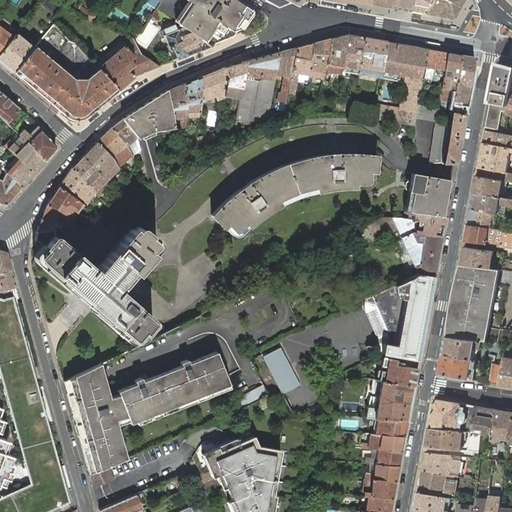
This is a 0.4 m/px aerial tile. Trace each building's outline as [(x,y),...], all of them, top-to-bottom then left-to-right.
[(43,0),(41,4),(53,14),(63,1),(60,0),(43,0)] [(251,10),(235,0),(161,0),(161,1),(156,8),(175,22),(210,45),(233,35),(251,10)] [(400,0),(388,0),(387,6),(399,8),(400,0)] [(400,0),(399,8),(410,11),(411,0),(400,0)] [(411,0),(410,11),(422,13),(429,0),(411,0)] [(453,19),(460,7),(446,0),(429,0),(422,13),(453,19)] [(80,6),(76,10),(87,18),(90,13),(80,6)] [(92,10),(87,18),(94,23),(99,15),(92,10)] [(210,45),(175,22),(173,24),(163,29),(165,34),(164,34),(168,44),(167,45),(169,49),(173,48),(177,58),(210,45)] [(33,48),(14,72),(66,115),(66,116),(67,116),(68,117),(69,117),(70,117),(70,118),(71,118),(72,118),(73,119),(74,119),(75,119),(76,119),(77,119),(79,119),(80,118),(81,118),(82,118),(83,117),(84,117),(85,116),(86,116),(87,115),(117,90),(97,68),(75,43),(68,40),(53,24),(50,28),(47,31),(40,40),(33,48)] [(0,52),(11,39),(3,33),(5,32),(0,28),(0,52)] [(0,52),(0,59),(14,72),(33,48),(15,34),(11,39),(0,52)] [(346,34),(329,38),(324,70),(340,73),(340,70),(341,65),(346,34)] [(353,73),(357,74),(364,37),(346,34),(341,65),(354,67),(353,73)] [(364,37),(357,74),(361,74),(362,69),(377,71),(376,77),(380,77),(381,69),(386,41),(364,37)] [(310,76),(323,78),(323,77),(324,70),(329,38),(313,43),(307,75),(310,76)] [(97,68),(117,90),(133,76),(159,66),(140,53),(130,47),(134,42),(133,40),(133,39),(132,39),(97,68)] [(395,42),(386,41),(381,69),(390,71),(392,60),(395,42)] [(376,102),(373,118),(389,121),(396,122),(413,125),(415,117),(417,104),(420,88),(422,80),(425,65),(424,65),(426,48),(395,42),(392,60),(390,71),(406,74),(401,98),(399,107),(378,103),(378,100),(376,100),(376,102)] [(313,43),(296,47),(291,72),(291,76),(289,89),(287,98),(294,99),(296,90),(297,81),(298,73),(307,75),(313,43)] [(277,102),(278,102),(286,103),(287,98),(289,89),(291,76),(291,72),(296,47),(278,52),(274,75),(284,76),(281,93),(279,92),(277,102)] [(446,52),(426,48),(424,65),(425,65),(422,80),(420,88),(428,89),(429,81),(437,82),(439,68),(443,69),(446,52)] [(238,105),(233,130),(267,116),(268,113),(269,106),(273,80),(274,75),(278,52),(246,60),(243,75),(239,98),(238,105)] [(460,55),(446,52),(443,69),(441,83),(438,99),(446,100),(447,97),(452,98),(460,55)] [(474,57),(460,55),(452,98),(450,110),(464,113),(469,86),(470,87),(474,57)] [(222,102),(238,105),(239,98),(243,75),(246,60),(223,67),(227,77),(226,78),(223,95),(222,102)] [(511,66),(499,63),(487,127),(504,130),(507,115),(511,93),(511,66)] [(354,67),(341,65),(340,70),(353,73),(354,67)] [(223,67),(201,76),(200,92),(212,88),(214,94),(216,98),(223,95),(226,78),(227,77),(223,67)] [(362,69),(361,74),(376,77),(377,71),(362,69)] [(306,80),(307,75),(298,73),(297,81),(306,82),(306,80)] [(201,76),(184,83),(186,116),(186,117),(198,116),(198,115),(199,110),(199,100),(200,92),(201,76)] [(167,90),(174,127),(174,128),(186,127),(186,121),(186,117),(186,116),(184,83),(167,90)] [(212,88),(200,92),(199,100),(214,94),(212,88)] [(137,137),(137,138),(144,135),(154,130),(174,127),(167,90),(122,118),(137,137)] [(18,108),(0,92),(0,116),(6,122),(18,108)] [(286,103),(285,106),(293,107),(294,99),(287,98),(286,103)] [(278,102),(276,114),(284,112),(285,106),(286,103),(278,102)] [(437,107),(417,104),(415,117),(434,121),(428,162),(429,162),(442,162),(446,135),(449,122),(435,119),(436,115),(437,107)] [(26,115),(18,108),(6,122),(13,129),(26,115)] [(449,122),(446,135),(459,138),(464,113),(450,110),(449,119),(449,122)] [(137,138),(137,137),(122,118),(111,127),(126,145),(126,146),(131,152),(132,154),(140,150),(140,148),(137,138)] [(55,146),(37,126),(28,134),(23,129),(18,134),(19,135),(45,160),(56,148),(55,146)] [(132,154),(131,152),(126,146),(126,145),(111,127),(96,142),(113,158),(117,166),(132,154)] [(511,134),(486,129),(484,142),(511,147),(511,134)] [(196,138),(195,146),(218,136),(217,133),(212,134),(207,135),(196,138)] [(33,173),(45,160),(19,135),(17,138),(24,145),(20,149),(13,142),(10,139),(4,146),(9,151),(17,158),(33,173)] [(446,135),(442,162),(455,162),(459,138),(446,135)] [(17,138),(13,142),(20,149),(24,145),(17,138)] [(113,172),(118,167),(117,166),(113,158),(96,142),(82,157),(106,180),(111,175),(113,172)] [(511,147),(484,142),(479,166),(507,172),(510,158),(511,158),(511,147)] [(211,215),(223,227),(227,223),(233,229),(234,229),(234,230),(235,230),(236,230),(237,230),(237,229),(245,222),(248,226),(250,224),(251,223),(253,221),(255,220),(256,219),(258,218),(259,217),(261,215),(262,214),(264,213),(266,212),(268,211),(270,210),(271,208),(273,207),(275,206),(277,205),(279,204),(277,199),(279,199),(281,197),(283,196),(285,196),(287,195),(289,194),(291,193),(293,192),(295,191),(297,191),(299,190),(301,189),(303,189),(306,188),(308,187),(310,187),(312,187),(314,186),(315,191),(317,190),(320,190),(322,189),(324,189),(326,189),(328,188),(331,188),(333,188),(335,188),(337,187),(339,187),(341,187),(343,187),(345,187),(347,186),(349,186),(351,186),(354,186),(354,182),(365,182),(366,181),(366,182),(366,181),(367,181),(367,180),(367,179),(367,171),(374,171),(375,160),(376,155),(374,155),(372,155),(370,154),(368,154),(366,154),(365,154),(363,154),(361,154),(359,154),(357,154),(354,153),(352,154),(350,154),(348,153),(346,154),(344,154),(342,153),(340,154),(338,154),(337,154),(335,154),(333,154),(332,154),(330,154),(329,154),(327,154),(326,154),(321,155),(317,156),(312,157),(308,158),(304,159),(299,160),(295,161),(290,162),(286,164),(282,165),(277,167),(273,169),(269,171),(265,173),(261,175),(257,178),(253,180),(249,182),(248,183),(246,184),(245,185),(244,186),(242,187),(241,188),(240,189),(239,190),(237,191),(236,192),(234,193),(233,194),(232,195),(230,196),(229,198),(227,199),(226,200),(224,201),(223,203),(221,204),(220,206),(218,207),(217,209),(215,210),(214,212),(212,213),(211,215)] [(72,167),(95,192),(98,189),(94,185),(100,179),(104,183),(106,180),(82,157),(72,167)] [(21,186),(33,173),(17,158),(9,166),(3,161),(3,162),(0,167),(21,186)] [(479,166),(477,175),(508,181),(511,181),(511,172),(507,172),(479,166)] [(5,205),(21,186),(0,167),(0,202),(4,204),(5,205)] [(84,204),(85,205),(95,192),(72,167),(71,168),(59,186),(84,204)] [(445,217),(451,180),(439,178),(411,173),(410,181),(409,181),(408,181),(407,181),(406,181),(406,182),(406,183),(405,187),(405,188),(405,189),(405,190),(406,190),(407,190),(413,191),(409,211),(409,212),(407,219),(412,219),(413,213),(445,217)] [(477,175),(475,192),(502,197),(506,198),(507,194),(505,194),(508,181),(477,175)] [(94,185),(98,189),(99,187),(102,184),(104,183),(100,179),(94,185)] [(149,201),(154,200),(150,185),(141,188),(149,201)] [(59,186),(45,205),(73,215),(75,212),(72,211),(77,204),(81,207),(84,204),(59,186)] [(413,191),(407,190),(403,210),(409,211),(413,191)] [(475,192),(471,208),(499,213),(500,204),(511,205),(511,198),(506,198),(502,197),(475,192)] [(45,205),(36,231),(52,228),(64,226),(67,216),(72,217),(73,215),(45,205)] [(471,208),(468,224),(490,228),(496,229),(499,213),(471,208)] [(441,236),(445,217),(413,213),(412,219),(416,220),(422,221),(420,230),(414,229),(414,232),(441,236)] [(67,216),(64,226),(69,225),(72,217),(67,216)] [(412,219),(407,219),(400,218),(393,217),(381,217),(366,225),(351,233),(356,242),(356,244),(371,236),(374,240),(386,234),(386,235),(398,229),(402,236),(404,239),(418,270),(414,272),(405,276),(407,279),(419,274),(420,274),(434,276),(441,236),(414,232),(414,229),(416,220),(412,219)] [(490,228),(468,224),(465,241),(488,244),(490,228)] [(36,231),(35,239),(44,246),(46,248),(39,255),(39,256),(38,256),(38,257),(39,258),(39,259),(45,264),(42,268),(70,292),(73,294),(76,291),(94,306),(91,310),(121,336),(124,333),(129,337),(130,337),(131,337),(132,337),(132,336),(137,344),(151,337),(143,331),(151,322),(151,321),(152,321),(152,320),(152,319),(146,314),(114,286),(116,283),(127,270),(130,267),(133,270),(149,252),(146,249),(151,243),(151,242),(151,241),(151,240),(150,239),(145,235),(146,233),(145,232),(140,227),(139,226),(138,226),(137,226),(136,227),(135,227),(133,229),(131,228),(94,270),(54,235),(52,228),(36,231)] [(490,228),(488,244),(502,246),(504,230),(496,229),(490,228)] [(511,231),(504,230),(502,246),(511,247),(511,231)] [(356,244),(356,242),(351,233),(347,235),(353,246),(356,244)] [(464,246),(461,264),(485,267),(491,268),(492,265),(494,265),(493,264),(495,255),(494,255),(494,251),(464,246)] [(0,250),(0,278),(12,275),(6,252),(0,250)] [(452,314),(447,336),(474,340),(482,341),(487,341),(498,284),(500,269),(497,269),(491,268),(485,267),(461,264),(459,276),(452,314)] [(418,360),(434,276),(420,274),(419,274),(407,279),(393,286),(384,290),(364,299),(366,303),(375,301),(396,292),(398,293),(405,294),(407,295),(416,296),(406,348),(397,346),(395,346),(386,344),(385,344),(384,345),(382,345),(380,352),(383,352),(383,353),(396,356),(418,360)] [(0,290),(10,288),(15,287),(12,275),(0,278),(0,290)] [(0,298),(1,299),(12,295),(10,288),(0,290),(0,298)] [(76,291),(73,294),(91,310),(94,306),(76,291)] [(386,344),(395,346),(397,346),(406,348),(416,296),(407,295),(405,294),(398,293),(396,292),(375,301),(366,303),(375,302),(388,331),(387,340),(386,344)] [(43,408),(40,397),(12,295),(1,299),(0,298),(0,511),(43,511),(68,501),(65,490),(61,474),(61,473),(59,466),(58,464),(56,458),(56,456),(43,408)] [(447,336),(444,355),(472,359),(473,360),(475,348),(479,349),(481,349),(482,341),(474,340),(447,336)] [(297,382),(279,345),(261,354),(280,391),(286,387),(297,382)] [(99,362),(67,378),(70,386),(71,392),(80,424),(85,422),(88,432),(83,433),(93,471),(95,470),(108,465),(119,461),(126,457),(116,423),(128,419),(129,421),(228,383),(216,351),(188,361),(187,358),(180,361),(181,364),(141,379),(140,376),(133,379),(134,382),(116,388),(117,393),(109,396),(103,376),(102,372),(99,362)] [(469,379),(474,380),(475,372),(476,367),(478,360),(477,360),(473,360),(472,359),(444,355),(440,374),(441,374),(469,379)] [(382,380),(413,386),(418,360),(396,356),(396,359),(383,356),(383,358),(381,365),(381,369),(379,371),(378,376),(378,377),(379,379),(379,380),(382,380)] [(503,365),(500,384),(511,386),(511,358),(504,357),(503,365)] [(491,383),(500,384),(503,365),(494,363),(491,383)] [(67,378),(63,380),(65,388),(71,409),(84,457),(89,473),(93,471),(83,433),(88,432),(85,422),(80,424),(71,392),(70,386),(67,378)] [(379,418),(407,420),(413,386),(382,380),(377,409),(368,407),(366,417),(375,418),(376,418),(379,418)] [(269,397),(264,387),(236,398),(240,409),(245,407),(269,397)] [(436,399),(430,428),(462,431),(468,432),(472,432),(473,427),(477,406),(466,404),(466,407),(462,407),(462,403),(436,399)] [(473,427),(472,432),(485,433),(493,434),(497,409),(477,406),(473,427)] [(492,440),(492,443),(495,444),(496,440),(500,441),(500,438),(511,440),(511,432),(511,411),(497,409),(493,434),(492,440)] [(404,436),(407,420),(379,418),(377,430),(374,430),(374,433),(377,434),(381,434),(404,436)] [(427,446),(426,453),(459,456),(460,450),(463,450),(464,439),(468,439),(468,435),(468,432),(462,431),(430,428),(427,446)] [(401,450),(404,436),(381,434),(377,434),(374,433),(363,433),(360,448),(367,448),(373,448),(374,448),(378,449),(401,450)] [(201,454),(205,465),(256,443),(253,436),(227,447),(217,452),(215,448),(201,454)] [(256,443),(205,465),(211,477),(215,475),(219,473),(225,486),(231,499),(226,501),(231,511),(272,511),(275,496),(273,495),(281,450),(258,446),(256,443)] [(398,465),(401,450),(378,449),(374,448),(373,448),(371,457),(365,457),(360,457),(360,463),(369,463),(374,463),(376,464),(398,465)] [(462,462),(462,459),(466,460),(467,457),(462,456),(459,456),(426,453),(423,470),(455,476),(459,476),(461,477),(464,462),(462,462)] [(395,480),(398,465),(376,464),(374,463),(369,463),(368,473),(364,473),(364,478),(368,478),(370,479),(373,479),(395,480)] [(114,479),(108,465),(95,470),(101,484),(114,479)] [(93,471),(89,473),(92,485),(95,487),(101,484),(95,470),(93,471)] [(418,492),(451,498),(452,494),(456,495),(458,480),(455,479),(455,476),(423,470),(418,492)] [(221,488),(225,486),(219,473),(215,475),(221,488)] [(180,475),(175,477),(181,491),(186,489),(180,475)] [(392,497),(395,480),(373,479),(370,479),(368,478),(364,478),(363,495),(392,497)] [(99,510),(99,511),(131,511),(133,511),(145,506),(142,499),(154,494),(151,487),(140,492),(99,510)] [(451,501),(451,498),(418,492),(415,508),(435,511),(448,511),(449,511),(445,510),(446,501),(451,501)] [(386,511),(389,511),(392,497),(363,495),(363,498),(367,499),(366,506),(362,505),(360,505),(360,510),(365,511),(386,511)] [(476,505),(474,511),(487,511),(489,497),(477,496),(476,501),(476,505)] [(489,497),(487,511),(500,511),(501,507),(501,501),(491,501),(492,497),(489,497)] [(474,511),(476,505),(472,505),(471,508),(463,508),(463,504),(463,499),(459,499),(459,503),(457,511),(474,511)] [(202,511),(197,503),(195,504),(188,507),(176,511),(202,511)]
